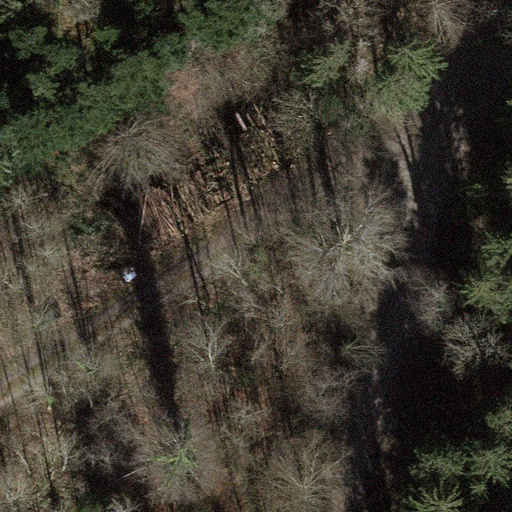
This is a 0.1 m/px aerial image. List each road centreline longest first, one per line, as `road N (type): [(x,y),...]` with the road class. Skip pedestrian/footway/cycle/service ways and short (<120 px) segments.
road 1 (track): [(0,394),(458,108),(511,86)]
road 2 (track): [(343,511),(485,0)]
